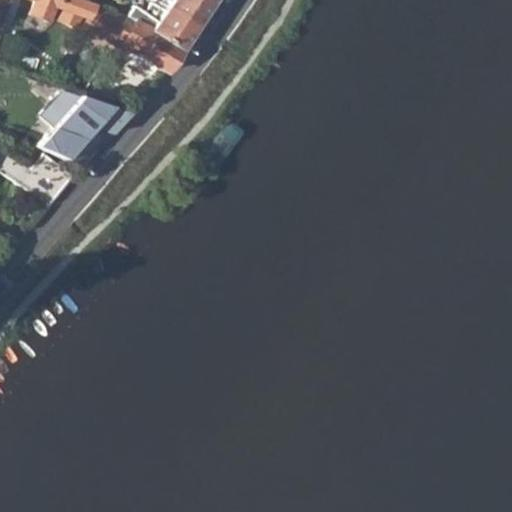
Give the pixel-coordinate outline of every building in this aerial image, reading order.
[(124,15),(177,50),(198,19),(178,14),(164,4),(160,8),(149,0),(147,0),(141,10),(131,3),(122,14),(124,15)] [(210,0),(166,0),(164,4),(178,14),(198,19),(210,0)] [(118,44),(161,71),(177,50),(124,15),(122,14),(120,13),(91,2),(74,31),(112,55),(118,44)] [(40,81),(30,89),(50,105),(29,127),(41,134),(33,146),(82,168),(127,113),(40,81)] [(0,171),(46,205),(67,175),(40,154),(29,167),(0,151),(0,171)]
